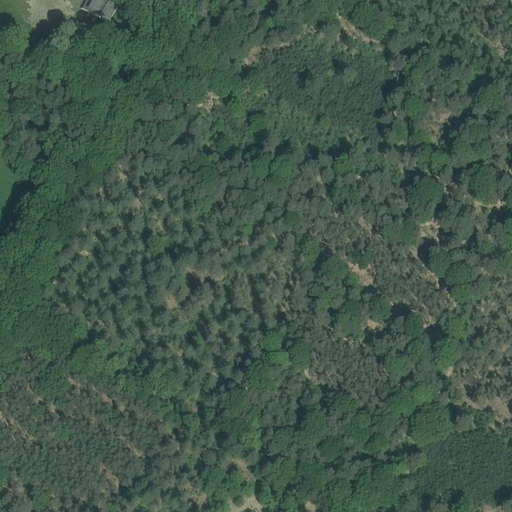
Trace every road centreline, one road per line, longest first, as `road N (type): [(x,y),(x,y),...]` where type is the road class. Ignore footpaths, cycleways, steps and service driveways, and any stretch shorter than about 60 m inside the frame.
road 1 (track): [(343,511),(2,309)]
road 2 (track): [(2,309),(184,0)]
